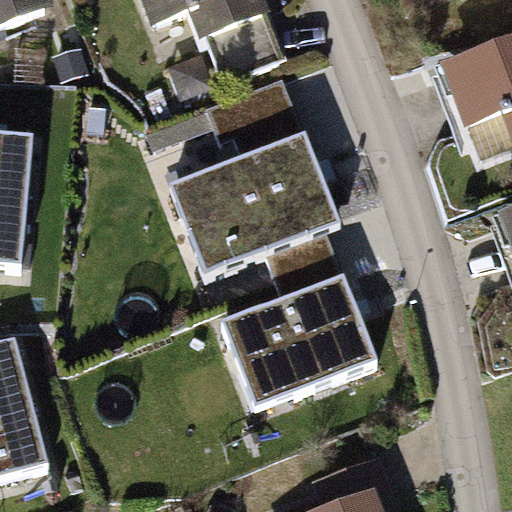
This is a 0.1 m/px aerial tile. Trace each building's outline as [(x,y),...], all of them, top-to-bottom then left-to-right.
[(49,0),(0,0),(0,44),(58,21),(49,0)] [(260,0),(117,0),(133,39),(172,23),(187,58),(270,24),(260,0)] [(429,0),(432,8),(453,0),(429,0)] [(511,46),(421,82),(445,141),(481,126),(493,157),(511,149),(511,46)] [(41,144),(0,141),(0,278),(31,280),(41,144)] [(315,147),(193,190),(221,270),(343,227),(315,147)] [(511,215),(477,229),(503,293),(511,289),(511,215)] [(351,292),(229,335),(257,415),(380,372),(351,292)] [(14,355),(0,358),(0,483),(47,470),(14,355)]
